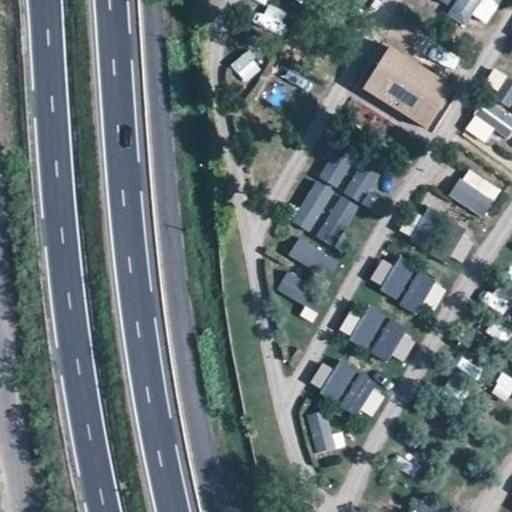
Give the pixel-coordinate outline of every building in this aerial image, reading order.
[(429,0),(441,8),(447,0),(429,0)] [(459,0),(456,10),(490,25),(500,0),(459,0)] [(274,33),(285,12),(268,3),(256,23),(274,33)] [(301,37),(295,47),(325,65),(332,54),(301,37)] [(259,65),(267,49),(247,39),(239,55),(259,65)] [(363,89),(427,129),(453,87),(389,48),(363,89)] [(499,100),(511,108),(511,85),(509,83),(499,100)] [(475,114),(464,133),(486,147),(497,128),(475,114)] [(281,168),(280,144),(252,146),(254,171),(281,168)] [(315,234),(349,161),(329,152),(295,224),(315,234)] [(349,197),(363,200),(369,173),(355,170),(349,197)] [(467,170),(450,196),(484,217),(501,191),(467,170)] [(418,215),(453,237),(467,216),(432,193),(418,215)] [(343,197),(323,230),(342,242),(362,209),(343,197)] [(300,236),(289,256),(334,282),(345,262),(300,236)] [(437,241),(424,255),(444,273),(457,259),(437,241)] [(394,256),(382,274),(419,297),(431,279),(394,256)] [(277,294),(316,311),(325,291),(285,274),(277,294)] [(374,320),(420,334),(426,313),(380,299),(374,320)] [(355,316),(346,332),(384,354),(394,338),(355,316)] [(347,354),(339,370),(376,389),(385,373),(347,354)] [(314,394),(353,415),(363,395),(325,374),(314,394)] [(493,427),(503,415),(486,402),(476,415),(493,427)] [(318,459),(348,451),(343,434),(330,437),(325,419),(309,423),(318,459)]
